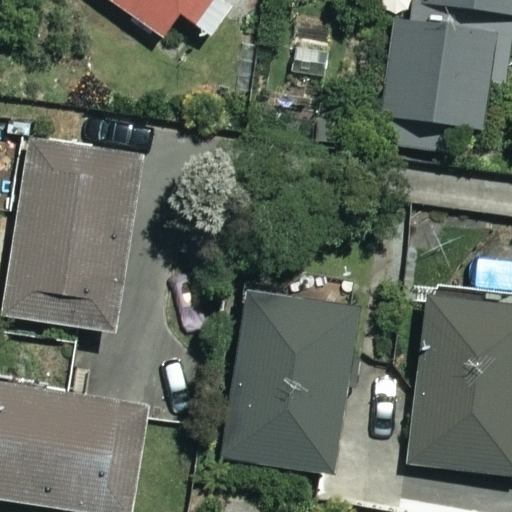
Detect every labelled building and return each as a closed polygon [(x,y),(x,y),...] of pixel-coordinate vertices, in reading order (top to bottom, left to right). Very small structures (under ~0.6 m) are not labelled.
[(103,0),(160,41),(177,16),(210,40),(228,16),(206,0),(103,0)] [(511,0),(413,0),(413,5),(511,19),(511,0)] [(382,20),(372,124),(388,125),(386,148),(432,152),(435,126),(483,131),(488,78),(504,79),(509,33),(382,20)] [(140,158),(27,142),(2,320),(115,336),(140,158)] [(511,303),(425,295),(408,468),(511,477),(511,303)] [(358,317),(250,297),(220,457),(327,478),(358,317)] [(129,511),(146,412),(0,388),(0,503),(57,511),(129,511)]
